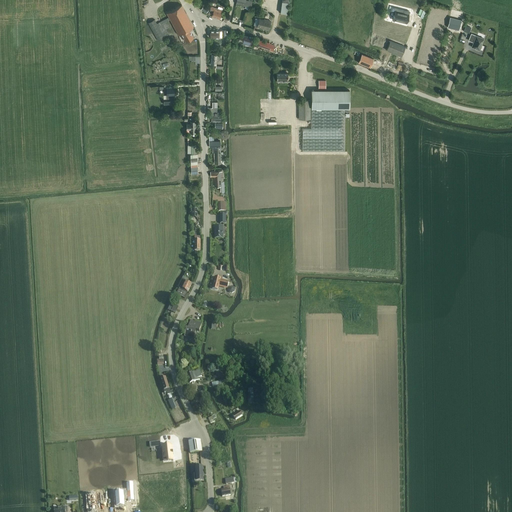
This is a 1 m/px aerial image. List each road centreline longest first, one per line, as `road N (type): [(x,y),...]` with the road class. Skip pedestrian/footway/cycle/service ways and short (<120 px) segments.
road 1 (tertiary): [(211,511),(206,444),(179,390),(170,349),(205,253),(199,27)]
road 2 (unclassified): [(511,112),(456,107),(212,22)]
road 3 (track): [(236,126),(294,124),(298,153),(347,153),(347,182),(394,182)]
